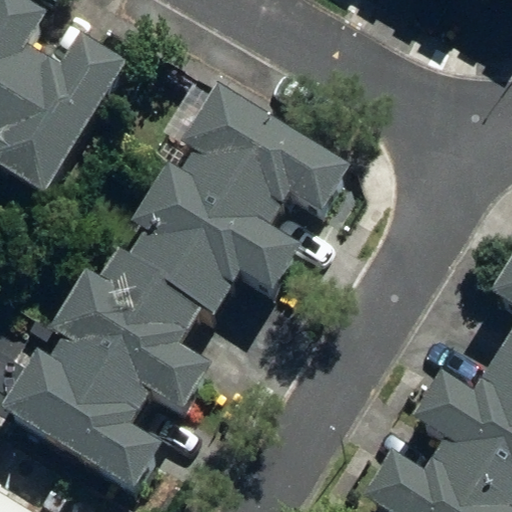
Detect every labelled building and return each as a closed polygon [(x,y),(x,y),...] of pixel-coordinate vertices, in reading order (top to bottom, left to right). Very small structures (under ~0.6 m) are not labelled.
[(0,99),(36,43),(55,11),(37,0),(8,0),(0,13),(0,99)] [(36,43),(0,99),(0,141),(11,148),(4,163),(62,198),(142,63),(99,37),(79,69),(36,43)] [(187,201),(272,253),(303,202),(334,220),(360,178),(230,100),(198,156),(209,162),(187,201)] [(272,253),(187,201),(176,194),(150,235),(162,242),(139,280),(211,326),(223,334),(245,298),(277,318),(304,273),(272,253)] [(211,326),(139,280),(124,273),(119,282),(105,275),(64,344),(77,352),(161,405),(194,425),(228,368),(198,348),(211,326)] [(511,298),(497,324),(511,333),(511,373),(510,377),(511,378),(511,298)] [(148,428),(161,405),(77,352),(69,365),(55,357),(21,414),(153,492),(180,447),(148,428)] [(511,378),(510,377),(489,409),(456,389),(427,436),(459,455),(511,487),(511,378)] [(404,511),(511,511),(511,487),(459,455),(445,479),(413,460),(387,501),(404,511)] [(0,511),(39,511),(0,487),(0,511)]
